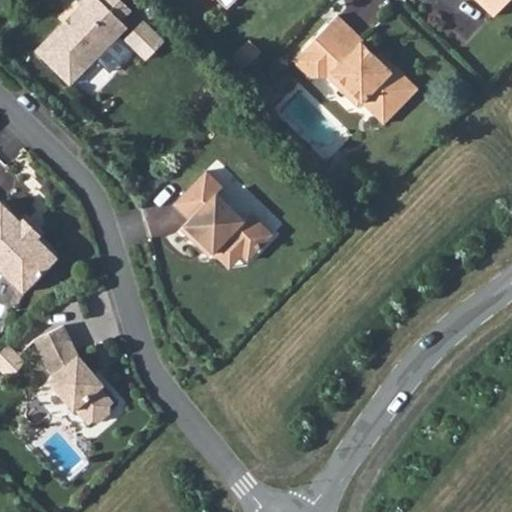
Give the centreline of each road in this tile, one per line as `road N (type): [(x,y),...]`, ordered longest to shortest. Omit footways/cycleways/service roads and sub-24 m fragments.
road 1 (residential): [(264,511),(157,385),(92,198),(0,104)]
road 2 (residential): [(305,511),(422,356),(508,286)]
